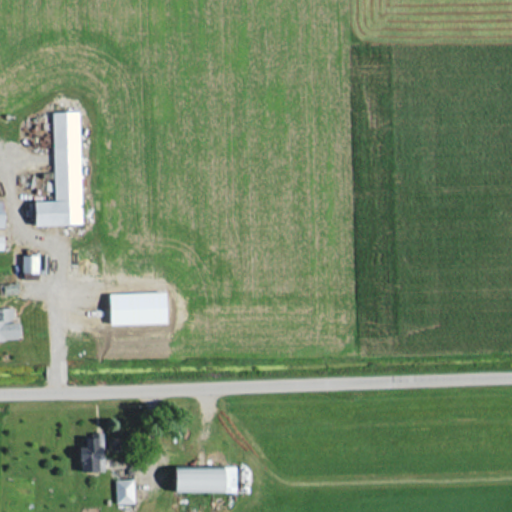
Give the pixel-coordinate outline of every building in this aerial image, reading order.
[(48,112),(51,201),(32,202),(32,226),(78,225),(75,112),(48,112)] [(36,256),(19,256),(18,279),(36,279),(36,256)] [(0,339),(16,339),(16,323),(9,323),(9,309),(0,308),(0,339)] [(84,443),(85,449),(77,449),(78,472),(99,472),(98,452),(89,453),(89,443),(84,443)] [(232,493),(232,467),(173,467),(173,493),(232,493)] [(112,505),(130,504),(130,480),(111,481),(112,505)]
